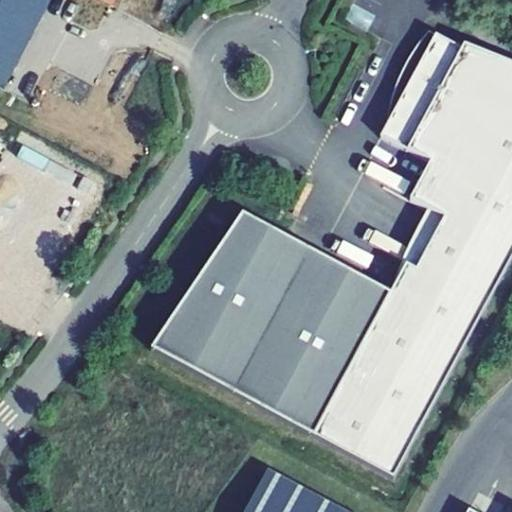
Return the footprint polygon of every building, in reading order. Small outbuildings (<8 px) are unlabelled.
[(0,0),(0,87),(4,90),(51,0),(0,0)] [(389,297),(313,438),(393,481),(511,259),(511,65),(464,46),(462,49),(429,31),(391,102),(398,105),(386,127),(380,137),(430,164),(409,202),(425,210),(433,215),(444,220),(415,272),(405,267),(389,297)] [(392,98),(391,102),(429,31),(427,34),(419,43),(412,53),(406,64),(401,75),(396,86),(392,98)] [(386,127),(398,105),(391,102),(389,110),(387,122),(386,127)] [(389,297),(405,267),(415,272),(444,220),(433,215),(425,210),(411,240),(401,264),(394,282),(389,295),(388,297),(389,297)] [(152,352),(313,438),(389,297),(388,297),(389,295),(241,216),(152,352)] [(341,511),(266,472),(245,511),(341,511)]
